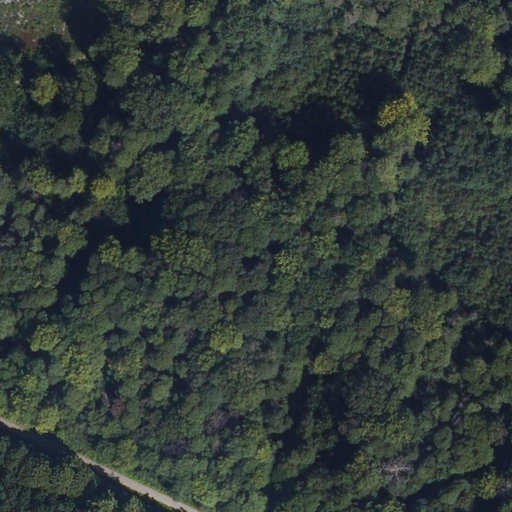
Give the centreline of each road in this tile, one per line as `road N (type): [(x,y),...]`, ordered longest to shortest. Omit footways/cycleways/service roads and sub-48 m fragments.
road 1 (unknown): [(330,292),(260,511)]
road 2 (track): [(0,424),(186,511)]
